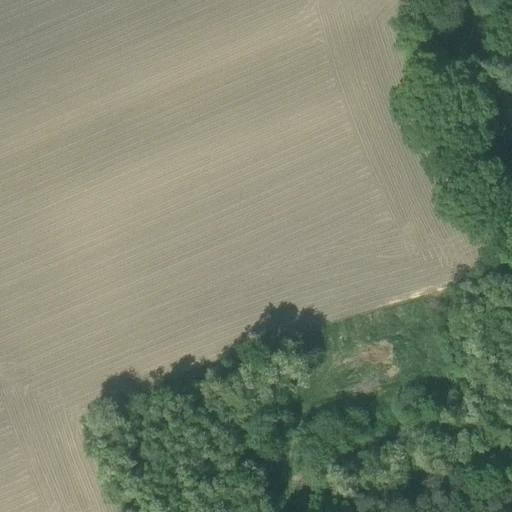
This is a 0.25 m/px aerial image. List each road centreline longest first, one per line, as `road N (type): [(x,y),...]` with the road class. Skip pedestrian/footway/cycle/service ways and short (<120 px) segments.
road 1 (track): [(511,469),(343,511)]
road 2 (track): [(291,511),(283,468),(297,419),(322,381)]
